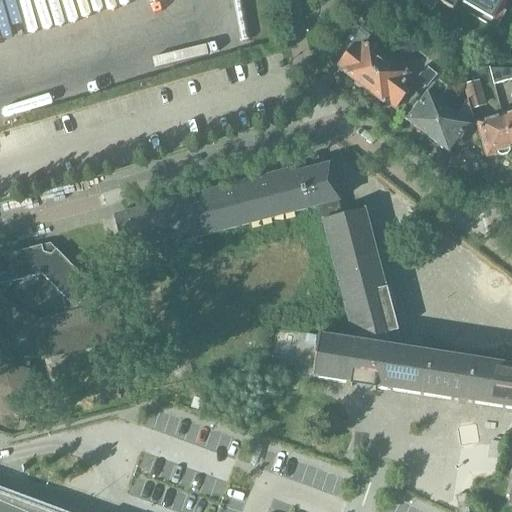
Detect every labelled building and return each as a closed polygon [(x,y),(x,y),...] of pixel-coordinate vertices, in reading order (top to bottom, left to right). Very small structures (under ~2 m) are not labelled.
[(35,0),(41,24),(149,0),(35,0)] [(280,0),(285,18),(306,12),(303,0),(280,0)] [(405,0),(413,4),(415,2),(433,12),(438,3),(452,12),(459,0),(466,0),(466,2),(478,9),(492,17),(502,1),(500,0),(405,0)] [(363,87),(365,89),(386,61),(364,44),(368,37),(353,26),(330,56),(340,64),(342,62),(346,65),(341,71),(353,80),(354,84),(359,88),(363,87)] [(386,61),(365,89),(366,90),(367,94),(373,98),(376,97),(388,107),(390,104),(396,109),(415,85),(409,80),(413,75),(402,68),(399,71),(386,61)] [(418,81),(426,87),(438,71),(431,65),(418,81)] [(511,69),(505,69),(489,68),(493,85),(511,79),(511,69)] [(426,136),(428,137),(450,111),(438,102),(448,89),(437,81),(407,121),(414,127),(413,128),(418,135),(425,137),(426,136)] [(486,106),(479,81),(463,85),(467,101),(470,110),(483,107),(486,106)] [(450,111),(428,137),(429,138),(428,139),(432,146),(440,148),(441,147),(448,153),(469,126),(474,125),(470,110),(467,101),(456,116),(450,111)] [(511,113),(501,116),(510,149),(511,148),(511,113)] [(510,149),(501,116),(476,123),(485,156),(497,152),(497,154),(500,156),(507,154),(509,151),(508,149),(510,149)] [(465,149),(460,156),(468,162),(473,155),(465,149)] [(375,389),(511,410),(511,367),(400,350),(398,342),(394,343),(392,334),(396,333),(364,210),(341,216),(337,202),(338,202),(338,200),(337,200),(328,168),(330,167),(329,166),(319,168),(316,157),(304,160),(304,161),(295,163),(296,170),(124,214),(125,218),(115,221),(114,217),(113,217),(120,244),(131,241),(134,254),(318,207),(353,343),(318,337),(311,379),(350,385),(349,388),(351,388),(352,382),(374,386),(373,391),(375,391),(375,389)] [(251,313),(320,298),(307,238),(208,259),(222,322),(191,329),(198,364),(259,351),(251,313)] [(0,346),(7,353),(8,354),(4,367),(3,367),(0,370),(0,410),(17,414),(34,397),(27,373),(30,359),(31,359),(46,355),(47,359),(49,359),(48,356),(121,337),(121,338),(123,338),(114,302),(112,302),(112,304),(98,307),(88,297),(95,290),(56,250),(51,255),(43,253),(41,246),(0,256),(0,346)] [(492,441),(489,456),(500,458),(502,443),(492,441)] [(73,511),(5,486),(0,499),(0,511),(73,511)] [(468,511),(466,494),(456,496),(458,511),(468,511)]
